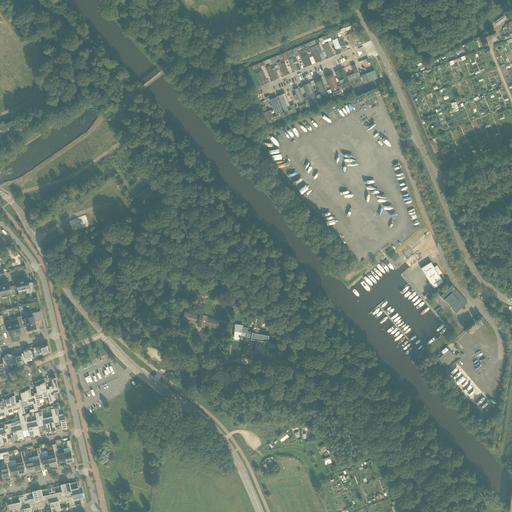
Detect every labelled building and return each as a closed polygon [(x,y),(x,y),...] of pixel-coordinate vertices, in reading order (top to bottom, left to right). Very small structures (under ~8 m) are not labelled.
[(9,24),(0,28),(0,32),(1,34),(11,30),(9,24)] [(11,30),(1,34),(3,40),(14,35),(11,30)] [(351,33),(343,36),(348,50),(356,47),(351,33)] [(329,34),(318,38),(318,39),(320,42),(321,42),(322,44),(324,43),(323,41),(331,37),(329,34)] [(14,35),(3,40),(5,45),(16,40),(14,35)] [(331,41),(335,50),(339,49),(340,48),(336,39),(331,41)] [(16,40),(5,45),(8,50),(18,45),(16,40)] [(307,43),(296,48),(299,55),(302,53),(300,50),(304,48),(305,50),(308,52),(310,51),(309,47),(307,43)] [(327,59),(334,56),(329,43),(321,46),(327,59)] [(316,63),(325,60),(319,44),(310,48),(316,63)] [(18,45),(8,50),(10,55),(21,50),(18,45)] [(296,48),(285,52),(288,59),(293,56),(295,57),(299,56),(299,55),(296,48)] [(21,50),(10,55),(12,60),(23,55),(21,50)] [(285,52),(274,57),(275,60),(282,57),(284,61),(288,59),(285,52)] [(304,68),(311,65),(306,53),(299,56),(304,68)] [(23,55),(12,60),(15,66),(26,61),(23,55)] [(274,57),(263,61),(264,65),(272,62),(274,66),(277,65),(276,63),(275,60),(274,57)] [(298,63),(295,57),(288,60),(293,73),(297,71),(294,65),(298,63)] [(263,61),(252,66),(253,69),(264,65),(263,61)] [(282,77),(285,76),(279,61),(276,63),(277,65),(282,77)] [(265,67),(271,82),(275,80),(269,65),(265,67)] [(354,73),(350,65),(344,68),(347,76),(354,73)] [(349,83),(343,68),(333,72),(339,85),(341,84),(342,86),(349,83)] [(25,70),(14,74),(16,80),(27,75),(25,70)] [(267,84),(262,71),(255,74),(260,86),(267,84)] [(339,90),(332,73),(321,77),(328,94),(339,90)] [(361,76),(364,84),(369,81),(366,74),(361,76)] [(27,75),(16,80),(19,85),(29,80),(27,75)] [(321,77),(310,82),(317,99),(319,102),(322,101),(321,97),(320,94),(327,91),(321,77)] [(29,80),(19,85),(21,90),(32,85),(29,80)] [(310,96),(311,101),(317,99),(310,82),(301,85),(306,98),(310,96)] [(32,85),(21,90),(23,95),(34,91),(32,85)] [(342,85),(338,87),(339,89),(341,93),(352,89),(351,86),(350,85),(343,88),(342,85)] [(299,86),(293,89),(295,95),(293,96),(295,101),(297,100),(300,106),(306,103),(299,86)] [(339,90),(328,94),(329,98),(341,93),(339,89),(339,90)] [(34,91),(23,95),(26,101),(36,96),(34,91)] [(321,97),(322,101),(329,98),(328,94),(327,91),(320,94),(321,97)] [(277,95),(284,112),(291,109),(284,93),(277,95)] [(270,98),(266,100),(271,113),(275,111),(270,98)] [(300,106),(299,106),(300,110),(311,105),(310,102),(309,99),(305,100),(306,103),(300,106)] [(291,109),(284,112),(285,116),(296,111),(295,108),(293,104),(290,106),(291,109)] [(272,115),(266,117),(268,123),(273,121),(274,121),(285,116),(284,112),(273,117),(272,115)] [(14,120),(6,123),(9,130),(11,132),(11,133),(14,131),(17,129),(16,127),(17,126),(14,120)] [(6,123),(0,125),(0,127),(2,133),(3,135),(11,132),(9,130),(6,123)] [(480,143),(490,139),(485,129),(476,133),(480,143)] [(136,196),(142,205),(155,196),(149,187),(136,196)] [(116,192),(109,195),(110,198),(107,200),(108,202),(118,197),(116,192)] [(74,231),(91,226),(88,214),(70,219),(74,231)] [(421,268),(433,288),(443,282),(431,262),(421,268)] [(26,288),(27,293),(32,292),(36,291),(33,281),(29,283),(28,279),(23,280),(23,279),(20,280),(20,281),(16,282),(18,289),(26,288)] [(7,296),(12,295),(12,294),(16,294),(14,285),(10,286),(9,284),(9,283),(5,284),(2,285),(0,285),(0,294),(0,295),(6,293),(7,296)] [(467,302),(453,287),(452,285),(440,296),(443,300),(444,299),(453,308),(452,309),(455,313),(467,302)] [(27,329),(36,327),(35,321),(42,319),(40,311),(30,313),(31,316),(25,318),(27,329)] [(217,321),(206,318),(207,316),(200,314),(200,316),(185,312),(183,319),(198,323),(198,324),(200,324),(204,325),(204,324),(216,327),(217,321)] [(8,330),(9,334),(13,333),(14,333),(14,332),(16,332),(21,331),(20,328),(23,327),(21,316),(17,317),(18,319),(12,320),(13,324),(7,325),(8,330)] [(245,336),(245,332),(247,332),(247,331),(248,328),(247,328),(247,329),(242,328),(243,325),(235,324),(235,329),(236,329),(236,331),(235,331),(234,337),(234,338),(235,338),(236,339),(237,339),(238,339),(239,338),(240,337),(240,338),(240,335),(245,336)] [(245,336),(244,338),(263,341),(268,342),(269,335),(259,333),(260,329),(256,328),(253,327),(252,332),(247,331),(247,332),(245,332),(245,336)] [(256,342),(255,353),(267,355),(268,351),(268,348),(274,349),(275,349),(275,344),(269,343),(263,342),(263,343),(263,344),(263,345),(256,342)] [(33,348),(34,350),(34,353),(40,352),(42,353),(42,355),(47,354),(47,355),(50,354),(49,351),(48,347),(49,347),(48,344),(40,346),(40,347),(36,348),(36,347),(33,348)] [(35,357),(34,353),(34,350),(31,351),(30,349),(28,350),(28,349),(23,350),(24,353),(24,352),(26,359),(35,357)] [(15,356),(15,357),(17,365),(19,365),(19,366),(22,365),(22,364),(26,363),(27,364),(27,363),(26,359),(24,352),(24,353),(21,353),(21,355),(15,356)] [(440,360),(444,365),(454,356),(450,352),(440,360)] [(5,355),(5,357),(7,365),(13,364),(14,366),(17,365),(15,357),(15,356),(15,355),(12,355),(11,353),(9,354),(9,353),(6,354),(6,355),(5,355)] [(3,361),(0,361),(0,373),(1,374),(4,373),(3,372),(6,372),(5,370),(8,369),(7,365),(5,357),(2,358),(3,361)] [(49,386),(53,403),(53,401),(56,400),(54,393),(59,392),(55,377),(51,378),(51,379),(52,386),(49,386)] [(40,383),(43,399),(44,399),(43,398),(48,397),(49,403),(53,403),(49,386),(49,388),(46,389),(45,381),(40,383)] [(34,393),(38,409),(37,407),(41,407),(39,400),(43,399),(40,383),(40,384),(35,385),(36,385),(35,385),(37,392),(34,393)] [(25,389),(28,404),(32,403),(34,410),(38,409),(34,393),(34,395),(31,396),(29,388),(25,389)] [(19,402),(22,414),(25,413),(24,406),(28,405),(28,404),(25,389),(24,389),(25,390),(20,391),(20,392),(22,399),(19,400),(19,402)] [(478,391),(470,401),(475,404),(475,403),(480,407),(488,398),(478,391)] [(17,410),(19,417),(22,416),(22,414),(19,402),(16,402),(14,395),(9,396),(13,412),(13,411),(17,410)] [(9,413),(13,412),(9,396),(9,397),(5,398),(5,399),(7,406),(3,406),(4,408),(5,415),(6,415),(9,414),(9,413)] [(57,405),(54,406),(54,408),(57,422),(60,422),(62,429),(63,429),(67,428),(64,413),(59,414),(58,408),(57,405)] [(52,416),(48,417),(51,432),(56,431),(54,423),(57,422),(54,408),(51,409),(52,416)] [(39,412),(38,412),(41,426),(45,425),(46,432),(47,433),(51,432),(48,417),(43,418),(42,411),(39,412)] [(36,420),(32,421),(35,436),(40,435),(38,427),(41,426),(38,412),(35,413),(36,420)] [(26,415),(22,416),(26,430),(29,429),(30,436),(31,436),(31,437),(35,436),(32,421),(27,422),(26,415)] [(20,423),(16,424),(19,439),(24,438),(23,431),(26,430),(22,416),(19,417),(20,423)] [(11,423),(7,424),(10,434),(13,433),(14,440),(15,440),(15,441),(19,439),(16,424),(12,425),(11,423)] [(5,427),(0,428),(4,443),(8,442),(7,434),(10,434),(7,424),(4,424),(5,427)] [(279,436),(281,441),(289,437),(287,432),(279,436)] [(70,451),(64,452),(67,463),(70,462),(70,463),(75,462),(73,457),(72,457),(72,455),(73,455),(70,440),(66,441),(68,447),(69,446),(70,451)] [(55,455),(48,456),(51,467),(54,466),(54,467),(57,466),(57,465),(54,453),(58,453),(56,443),(52,444),(55,455)] [(39,458),(33,460),(35,470),(38,470),(41,470),(41,469),(39,457),(42,456),(40,448),(40,447),(36,448),(39,458)] [(23,462),(17,463),(19,474),(22,473),(22,474),(25,473),(23,461),(26,460),(25,454),(24,451),(20,452),(23,462)] [(58,454),(58,453),(54,453),(57,465),(57,463),(60,463),(60,464),(64,464),(64,465),(67,464),(67,463),(64,452),(58,454)] [(7,464),(10,464),(8,454),(3,456),(4,461),(4,466),(1,467),(3,478),(6,477),(7,478),(9,477),(9,476),(10,476),(7,464)] [(48,455),(42,456),(39,457),(41,469),(41,467),(44,466),(44,468),(48,467),(48,468),(51,468),(51,467),(48,456),(48,455)] [(324,458),(327,464),(333,462),(330,456),(324,458)] [(28,459),(26,460),(23,461),(25,473),(26,472),(25,471),(28,470),(28,472),(32,471),(32,472),(35,471),(35,470),(33,460),(32,457),(28,458),(28,459)] [(11,465),(10,464),(7,464),(10,476),(9,474),(12,474),(13,475),(16,475),(16,476),(19,475),(19,474),(17,463),(11,465)] [(82,492),(80,485),(77,486),(78,488),(71,490),(70,484),(70,483),(69,482),(65,483),(65,484),(68,495),(82,492)] [(61,486),(62,492),(55,493),(55,491),(52,492),(54,499),(68,495),(65,484),(65,483),(60,484),(61,485),(61,486)] [(52,492),(49,492),(49,495),(43,496),(41,490),(41,488),(37,490),(37,491),(39,502),(54,499),(52,492)] [(32,492),(33,492),(34,498),(27,500),(27,498),(24,498),(23,494),(25,505),(39,502),(37,491),(37,490),(32,491),(32,492)] [(82,492),(68,495),(69,502),(70,506),(75,505),(73,499),(80,498),(81,504),(85,503),(83,497),(85,497),(83,492),(82,492)] [(10,504),(8,504),(9,504),(10,509),(11,508),(25,505),(24,498),(23,494),(18,495),(20,501),(13,503),(12,497),(8,497),(10,504)] [(60,509),(59,502),(66,501),(66,503),(69,502),(68,495),(54,499),(56,510),(56,511),(61,510),(61,508),(60,509)] [(56,511),(56,510),(54,499),(39,502),(41,509),(44,508),(44,506),(50,504),(52,511),(56,511)] [(41,509),(39,502),(25,505),(26,511),(31,511),(31,509),(38,507),(38,509),(41,509)]
